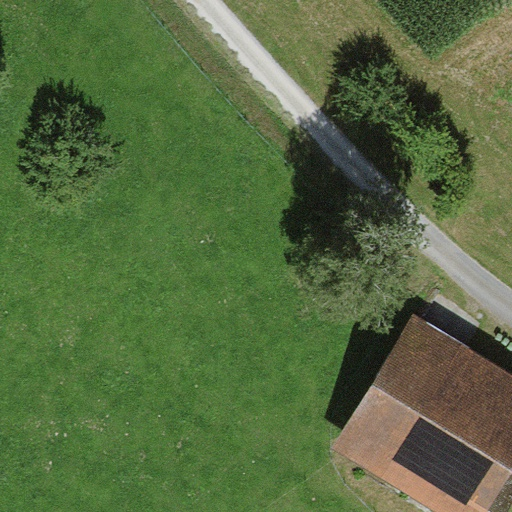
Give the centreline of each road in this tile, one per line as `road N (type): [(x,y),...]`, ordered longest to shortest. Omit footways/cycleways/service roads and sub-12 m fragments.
road 1 (track): [(198,0),(393,216)]
road 2 (track): [(511,313),(393,216)]
